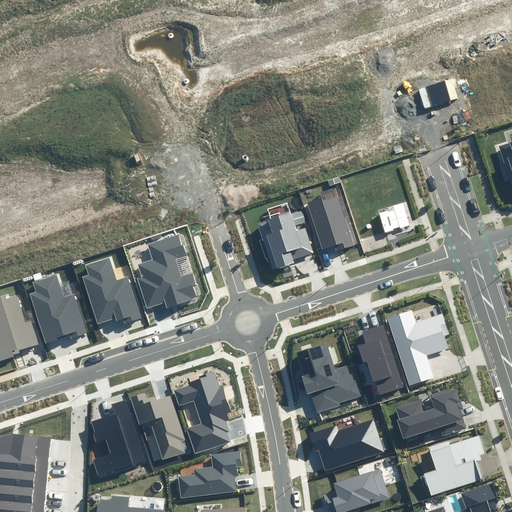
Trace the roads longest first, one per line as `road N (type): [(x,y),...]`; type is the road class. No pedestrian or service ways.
road 1 (tertiary): [(240,299),(146,6)]
road 2 (tertiary): [(471,248),(402,40)]
road 3 (tertiary): [(286,511),(275,421),(253,338)]
road 4 (residential): [(230,328),(72,378)]
road 5 (residential): [(0,56),(146,6)]
road 6 (tertiary): [(511,377),(471,248)]
road 7 (residential): [(70,511),(80,414),(72,378)]
road 8 (residential): [(355,285),(471,248)]
